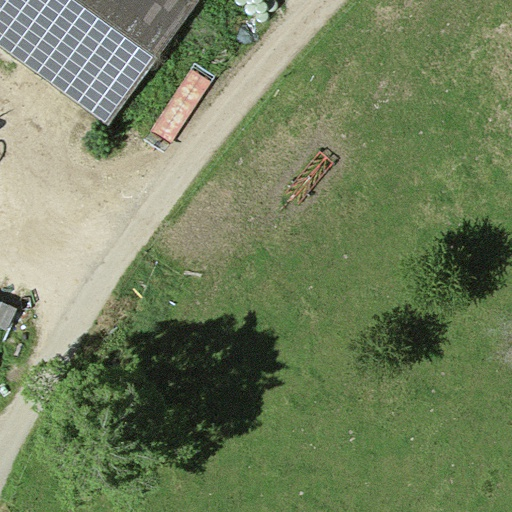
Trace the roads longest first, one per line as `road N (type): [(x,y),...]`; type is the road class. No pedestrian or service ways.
road 1 (track): [(326,0),(185,162),(47,362),(0,455)]
road 2 (track): [(0,143),(111,268)]
